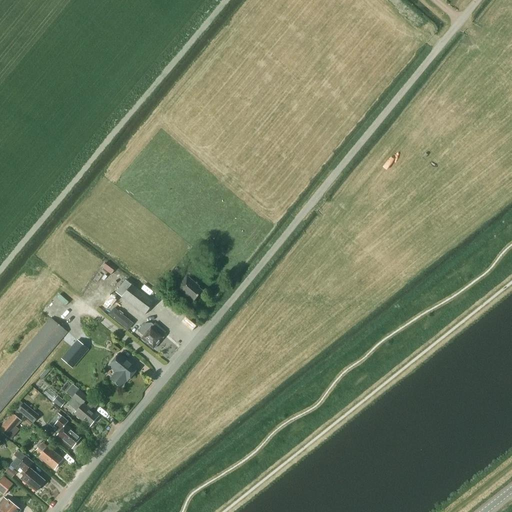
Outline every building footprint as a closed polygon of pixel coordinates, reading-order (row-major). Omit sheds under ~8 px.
[(181,271),(176,267),(173,271),(178,275),(181,271)] [(178,286),(195,300),(203,290),(199,287),(200,286),(187,275),(178,286)] [(146,315),(155,302),(132,284),(125,279),(116,292),(122,297),(146,315)] [(91,294),(95,297),(102,289),(98,286),(91,294)] [(101,293),(99,298),(109,302),(111,297),(101,293)] [(180,321),(183,318),(184,316),(169,304),(168,306),(167,307),(166,309),(180,321)] [(109,314),(129,330),(135,322),(115,306),(109,314)] [(0,412),(67,332),(51,318),(0,378),(0,412)] [(155,346),(156,347),(159,344),(158,343),(163,336),(152,327),(154,325),(152,323),(145,324),(139,331),(144,335),(142,338),(154,348),(155,346)] [(90,349),(78,340),(62,359),(73,368),(90,349)] [(128,380),(138,368),(120,353),(110,365),(117,371),(111,378),(121,386),(127,379),(128,380)] [(87,405),(85,403),(89,398),(80,390),(68,404),(78,412),(75,414),(90,426),(99,415),(93,411),(87,405)] [(53,401),(61,408),(66,403),(58,396),(53,401)] [(92,399),(87,405),(93,411),(99,404),(92,399)] [(18,411),(33,423),(39,416),(24,403),(18,411)] [(13,414),(0,428),(0,430),(8,437),(22,421),(13,414)] [(54,426),(60,432),(58,435),(72,448),(81,437),(66,424),(69,421),(63,416),(54,426)] [(42,454),(39,457),(54,469),(63,459),(44,442),(37,450),(42,454)] [(46,480),(30,467),(34,462),(18,449),(14,454),(22,461),(15,468),(24,475),(21,478),(36,491),(46,480)] [(5,472),(9,475),(13,470),(10,467),(5,472)] [(13,484),(4,477),(0,481),(0,492),(4,495),(13,484)] [(0,501),(0,508),(4,511),(18,511),(22,509),(9,498),(8,499),(5,496),(0,501)]
